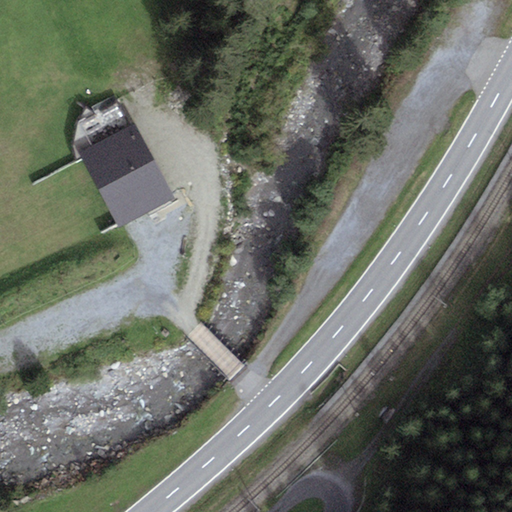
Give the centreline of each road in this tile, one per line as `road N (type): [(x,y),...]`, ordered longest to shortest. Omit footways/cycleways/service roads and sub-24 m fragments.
road 1 (secondary): [(511,82),(353,320),(305,378),(161,511)]
road 2 (track): [(248,385),(486,0)]
